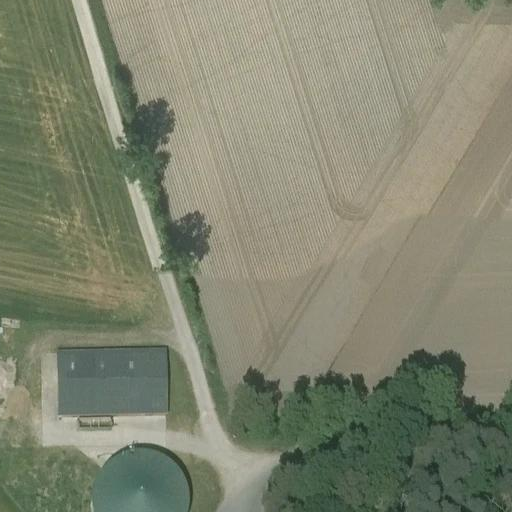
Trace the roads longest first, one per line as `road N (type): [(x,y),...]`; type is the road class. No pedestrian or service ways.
road 1 (track): [(230,511),(261,491),(217,454),(79,0)]
road 2 (unclassified): [(258,511),(261,491),(317,460),(511,448)]
